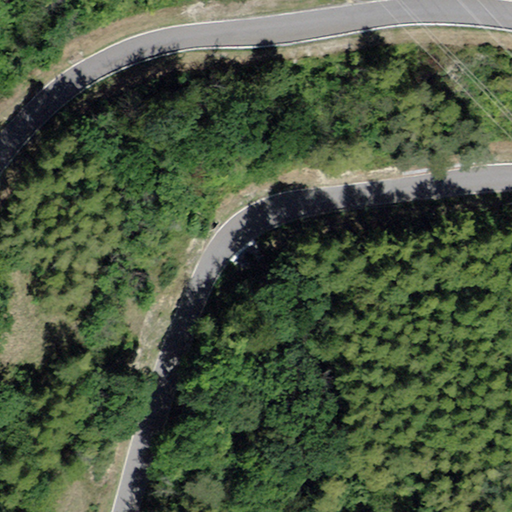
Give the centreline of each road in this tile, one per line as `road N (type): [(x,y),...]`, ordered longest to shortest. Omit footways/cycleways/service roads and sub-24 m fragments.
road 1 (unclassified): [(511,177),(305,201),(247,223),(196,294),(126,511)]
road 2 (unclassified): [(0,157),(60,92),(113,57),(153,44),(422,9),(511,14)]
